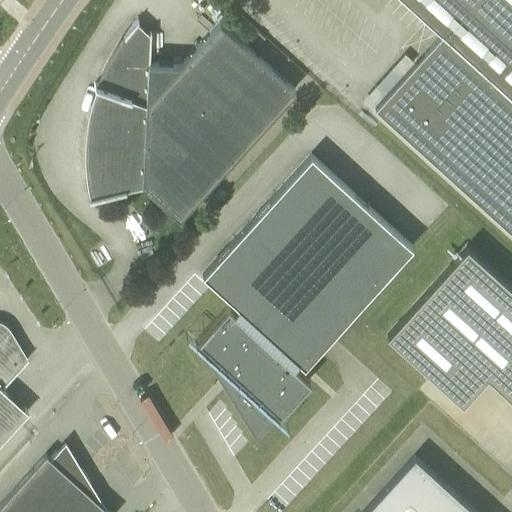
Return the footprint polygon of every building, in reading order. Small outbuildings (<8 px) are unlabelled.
[(511,0),(405,0),(442,33),(443,33),(511,95),(511,0)] [(219,20),(214,26),(180,63),(149,61),(151,30),(149,30),(149,33),(137,22),(138,20),(137,19),(130,27),(123,36),(120,40),(108,60),(98,84),(94,83),(94,85),(97,86),(93,99),(89,119),(87,139),(87,159),(90,193),(88,194),(88,196),(141,183),(179,217),(295,89),(219,20)] [(511,95),(443,33),(442,33),(375,108),(511,231),(511,95)] [(311,153),(202,273),(237,305),(233,310),(227,305),(195,341),(256,438),(310,379),(294,365),(298,360),(304,365),(412,246),(311,153)] [(386,334),(432,376),(462,402),(487,375),(511,397),(511,286),(466,246),(386,334)] [(28,358),(27,357),(26,359),(7,342),(12,337),(9,331),(6,327),(1,324),(0,323),(0,441),(28,410),(2,387),(28,358)] [(45,453),(0,502),(0,511),(54,511),(87,476),(65,440),(50,457),(45,453)] [(361,511),(477,511),(414,454),(361,511)] [(110,511),(107,508),(87,476),(54,511),(110,511)]
